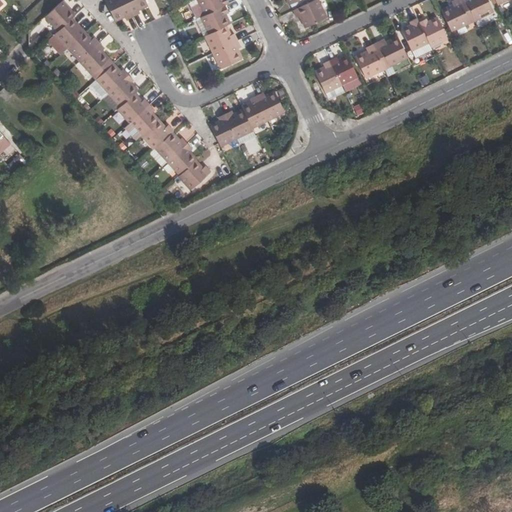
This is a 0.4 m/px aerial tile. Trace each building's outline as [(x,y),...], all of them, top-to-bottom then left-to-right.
[(124,0),(108,0),(105,2),(114,20),(124,16),(126,20),(132,17),(124,0)] [(137,9),(147,5),(144,0),(124,0),(132,17),(140,14),(137,9)] [(194,0),(192,1),(200,17),(201,16),(205,14),(198,0),(194,0)] [(198,0),(205,14),(225,5),(229,3),(227,0),(198,0)] [(325,18),(315,0),(314,0),(292,11),(296,19),(300,16),(305,28),(325,18)] [(469,22),(458,0),(456,0),(451,3),(453,6),(441,12),(450,31),(469,22)] [(458,0),(469,22),(473,20),(463,0),(458,0)] [(463,0),(473,20),(492,11),(487,0),(463,0)] [(74,15),(61,1),(45,15),(58,30),(71,18),(74,15)] [(228,12),(225,5),(205,14),(201,16),(209,33),(225,25),(229,24),(224,14),(228,12)] [(196,19),(204,35),(205,35),(209,33),(201,16),(200,17),(196,19)] [(83,33),(71,18),(58,30),(55,33),(52,36),(64,50),(68,47),(83,33)] [(426,19),(418,23),(428,43),(429,46),(447,38),(437,18),(428,22),(426,19)] [(412,51),(428,43),(418,23),(416,19),(409,22),(411,26),(401,30),(412,51)] [(94,23),(87,31),(98,41),(105,32),(94,23)] [(230,35),(225,25),(209,33),(205,35),(213,52),(237,40),(233,34),(230,35)] [(91,41),(83,33),(68,47),(80,60),(99,43),(94,38),(91,41)] [(377,43),(388,66),(407,57),(397,37),(385,42),(384,39),(377,43)] [(240,47),(237,40),(213,52),(221,68),(241,59),(236,49),(240,47)] [(105,49),(99,43),(80,60),(96,78),(112,64),(101,52),(105,49)] [(384,68),(388,66),(377,43),(372,45),(384,68)] [(364,78),(384,68),(372,45),(365,48),(367,52),(355,58),(364,78)] [(341,84),(357,76),(347,56),(338,60),(336,57),(330,60),(341,84)] [(325,92),(341,84),(330,60),(322,64),(324,67),(315,72),(325,92)] [(119,73),(112,64),(96,78),(109,92),(128,75),(123,69),(119,73)] [(133,80),(128,75),(109,92),(121,105),(133,94),(137,91),(130,83),(133,80)] [(418,78),(421,86),(429,83),(426,75),(418,78)] [(205,77),(196,82),(200,89),(209,85),(205,77)] [(91,83),(104,96),(109,92),(96,78),(91,83)] [(0,94),(5,100),(11,95),(4,87),(0,91),(0,94)] [(264,93),(257,97),(267,119),(284,111),(275,93),(266,97),(264,93)] [(140,102),(133,94),(121,105),(117,109),(129,122),(148,104),(143,99),(140,102)] [(251,127),(267,119),(257,97),(250,100),(252,103),(242,108),(243,111),(251,127)] [(154,111),(148,104),(129,122),(130,122),(128,124),(133,129),(133,132),(137,138),(141,134),(141,135),(158,120),(151,113),(154,111)] [(236,138),(252,130),(251,127),(243,111),(234,115),(232,111),(225,114),(236,138)] [(221,122),(210,127),(218,143),(219,145),(236,138),(225,114),(219,117),(221,122)] [(165,128),(158,120),(141,135),(153,148),(155,147),(171,133),(173,131),(168,126),(165,128)] [(178,141),(171,133),(155,147),(167,160),(186,143),(181,137),(178,141)] [(192,148),(186,143),(167,160),(180,174),(194,161),(196,160),(188,152),(192,148)] [(142,170),(148,164),(142,157),(135,163),(142,170)] [(202,170),(194,161),(180,174),(178,176),(191,190),(210,173),(204,167),(202,170)]
